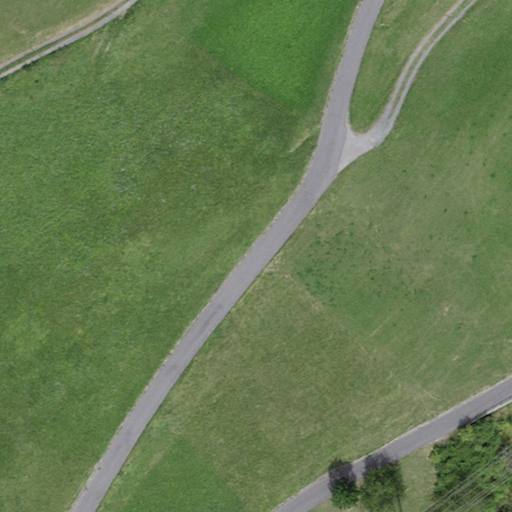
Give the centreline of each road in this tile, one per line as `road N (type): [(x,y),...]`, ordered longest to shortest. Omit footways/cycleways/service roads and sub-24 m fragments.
road 1 (tertiary): [(85,511),(195,344),(312,189),(378,0)]
road 2 (tertiary): [(297,511),(511,392)]
road 3 (track): [(471,0),(422,50),(379,134),(346,150),(330,146)]
road 4 (track): [(0,74),(124,0)]
